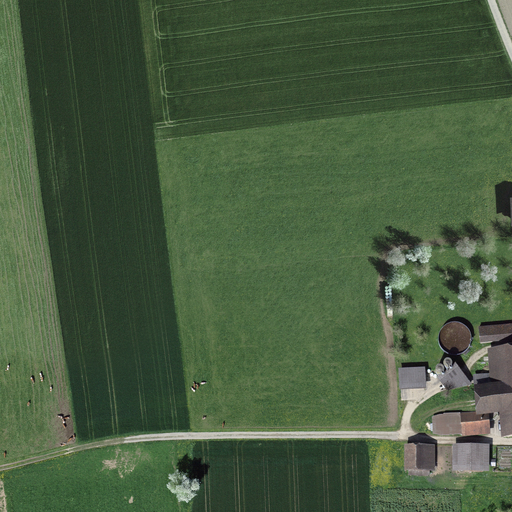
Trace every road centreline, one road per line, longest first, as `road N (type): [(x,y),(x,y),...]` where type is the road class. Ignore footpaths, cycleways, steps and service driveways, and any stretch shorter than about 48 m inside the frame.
road 1 (track): [(0,472),(105,446),(182,439),(411,437)]
road 2 (track): [(416,403),(404,428),(411,437),(511,444)]
